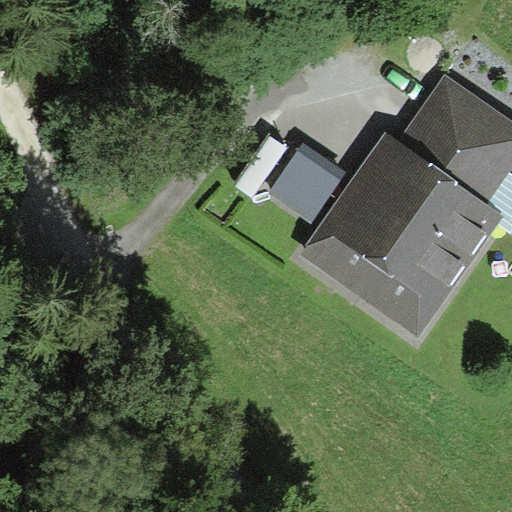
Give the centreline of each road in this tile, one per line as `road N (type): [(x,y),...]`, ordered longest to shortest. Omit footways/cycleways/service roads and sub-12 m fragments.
road 1 (track): [(0,86),(67,244),(239,511)]
road 2 (track): [(98,293),(224,123),(440,37)]
